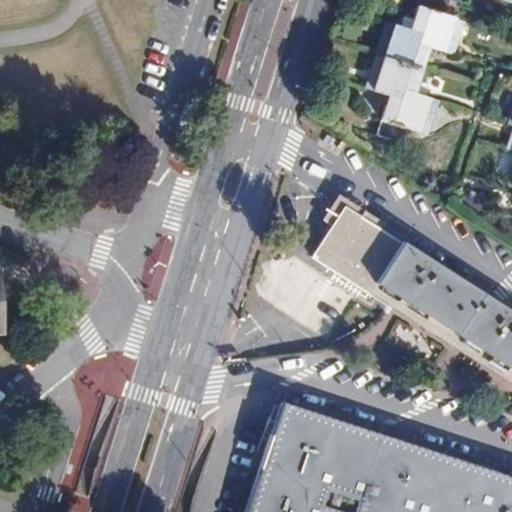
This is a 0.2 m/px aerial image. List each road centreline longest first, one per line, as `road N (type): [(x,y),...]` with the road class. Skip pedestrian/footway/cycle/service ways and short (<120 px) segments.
road 1 (secondary): [(240,238),(316,0)]
road 2 (residential): [(204,0),(135,227)]
road 3 (secondary): [(271,0),(199,223)]
road 4 (residential): [(38,511),(76,390),(83,339)]
road 5 (secondary): [(157,359),(107,511)]
road 6 (secondary): [(193,386),(240,238)]
road 7 (secondary): [(199,223),(157,359)]
road 8 (secondary): [(153,511),(193,386)]
road 9 (residential): [(0,226),(125,262)]
